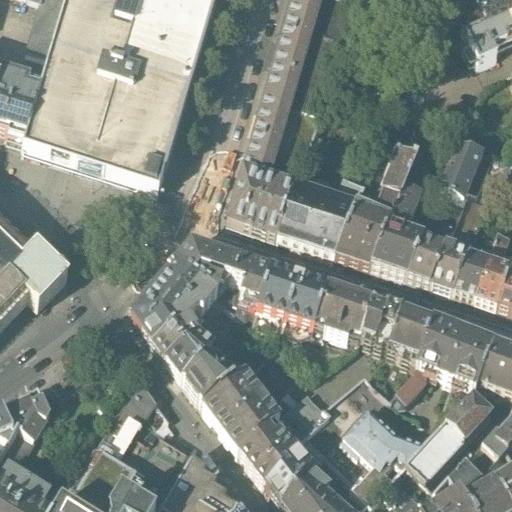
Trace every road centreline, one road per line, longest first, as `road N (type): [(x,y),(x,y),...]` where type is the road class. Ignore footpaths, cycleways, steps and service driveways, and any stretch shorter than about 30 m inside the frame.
road 1 (residential): [(511,343),(181,228)]
road 2 (residential): [(107,307),(145,372),(251,511)]
road 3 (residential): [(181,228),(255,0)]
road 4 (residential): [(0,204),(107,307)]
road 5 (residential): [(0,392),(107,307)]
